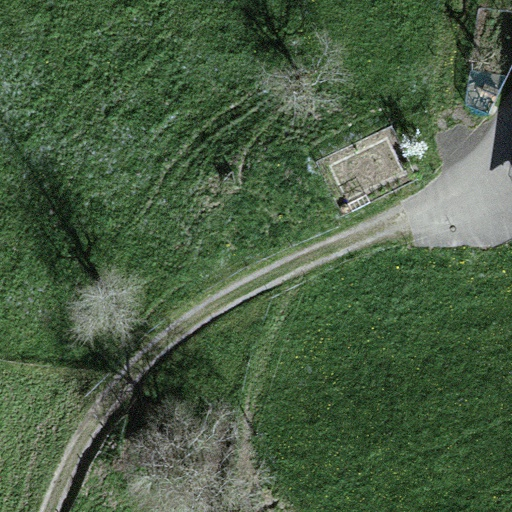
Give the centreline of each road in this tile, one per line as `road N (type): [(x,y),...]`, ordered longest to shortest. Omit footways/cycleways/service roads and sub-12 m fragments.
road 1 (track): [(49,511),(171,334),(416,226)]
road 2 (track): [(467,169),(455,88),(462,0)]
road 3 (unclassified): [(511,120),(416,226)]
